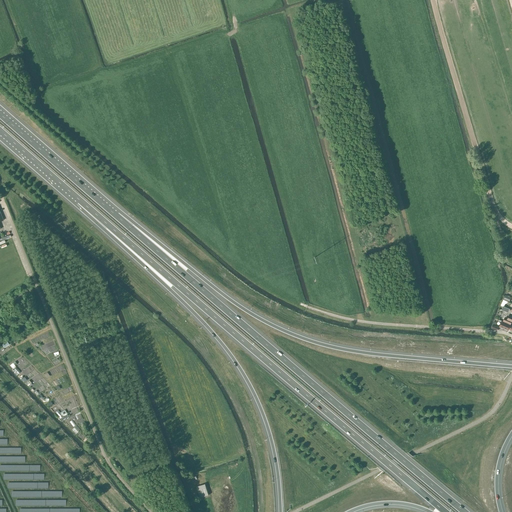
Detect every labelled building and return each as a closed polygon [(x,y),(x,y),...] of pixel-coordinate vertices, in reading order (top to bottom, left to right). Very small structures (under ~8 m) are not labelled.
[(511,314),(510,314),(507,319),(504,318),(503,321),(510,324),(511,321),(511,314)] [(508,329),(511,330),(511,325),(502,321),(499,327),(508,330),(508,329)] [(13,347),(5,355),(12,363),(21,355),(13,347)] [(21,376),(27,382),(30,377),(30,376),(26,372),(25,371),(22,372),(25,368),(24,366),(22,363),(25,362),(23,358),(22,356),(21,358),(22,361),(16,364),(15,363),(10,365),(10,367),(15,371),(15,370),(20,375),(21,376)] [(208,495),(204,483),(195,486),(199,498),(208,495)]
